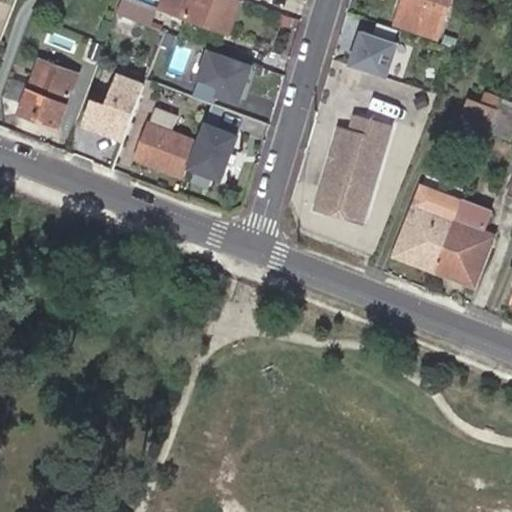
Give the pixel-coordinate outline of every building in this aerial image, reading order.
[(147,0),(120,0),(117,11),(150,23),(157,3),(147,0)] [(235,0),(163,0),(162,4),(189,14),(226,28),(235,0)] [(436,36),(448,0),(401,0),(394,21),(436,36)] [(136,38),(140,26),(117,17),(113,29),(136,38)] [(366,24),(354,61),(403,77),(415,41),(366,24)] [(200,93),(255,107),(267,60),(212,46),(200,93)] [(41,59),(20,110),(56,125),(78,73),(41,59)] [(480,103),(496,109),(500,99),(485,92),(480,103)] [(511,135),(511,103),(500,99),(496,109),(487,131),(510,140),(511,135)] [(496,109),(480,103),(475,101),(466,123),(487,131),(496,109)] [(156,103),(149,122),(136,155),(194,178),(206,142),(173,132),(180,112),(156,103)] [(338,136),(314,216),(361,230),(389,134),(354,124),(349,140),(338,136)] [(419,252),(438,259),(454,219),(433,211),(440,190),(422,184),(396,253),(415,260),(419,252)] [(454,219),(462,199),(440,190),(433,211),(454,219)] [(458,266),(455,276),(476,284),(494,234),(483,230),(489,211),(462,199),(454,219),(438,259),(458,266)] [(415,260),(435,268),(438,259),(419,252),(415,260)] [(438,259),(435,268),(455,276),(458,266),(438,259)]
